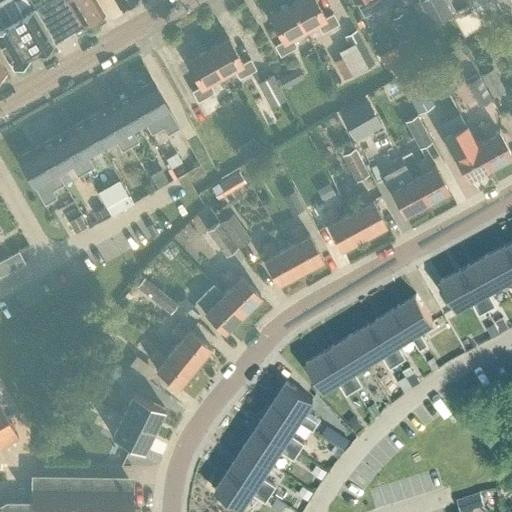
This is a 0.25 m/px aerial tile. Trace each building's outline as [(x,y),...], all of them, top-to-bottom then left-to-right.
[(0,0),(0,2),(12,23),(31,57),(51,45),(31,11),(21,17),(10,0),(0,0)] [(30,0),(54,40),(83,24),(87,25),(92,22),(92,18),(103,12),(95,0),(30,0)] [(296,0),(290,3),(304,29),(316,22),(322,32),(338,22),(333,12),(325,16),(316,0),(296,0)] [(354,0),(364,16),(375,9),(377,13),(386,8),(381,0),(354,0)] [(419,0),(420,0),(433,24),(451,14),(442,0),(419,0)] [(484,0),(479,0),(468,5),(474,20),(490,13),(484,0)] [(12,23),(0,2),(0,21),(3,28),(0,29),(0,44),(13,67),(31,57),(12,23)] [(304,29),(290,3),(269,15),(282,40),(275,45),(280,55),(297,46),(291,36),(304,29)] [(403,53),(410,49),(420,43),(403,12),(392,18),(404,38),(396,43),(403,53)] [(356,29),(346,34),(344,35),(349,44),(339,50),(342,56),(341,58),(339,57),(338,57),(337,57),(336,58),(346,76),(374,62),(356,29)] [(467,58),(473,61),(482,42),(465,35),(460,47),(470,51),(467,58)] [(207,49),(221,75),(234,68),(239,77),(256,68),(250,58),(242,62),(229,37),(207,49)] [(221,75),(207,49),(186,61),(200,86),(192,90),(198,100),(214,91),(209,81),(221,75)] [(298,67),(280,77),(279,78),(285,88),(304,77),(298,67)] [(494,96),(505,90),(493,67),(482,73),(494,96)] [(285,98),(274,79),(271,73),(257,81),(271,106),(285,98)] [(418,73),(402,82),(417,110),(420,109),(431,103),(433,101),(426,88),(418,73)] [(480,104),(491,98),(478,75),(467,81),(480,104)] [(154,79),(129,94),(146,124),(151,133),(162,127),(166,134),(180,126),(154,79)] [(129,94),(107,106),(129,145),(137,140),(133,131),(146,124),(129,94)] [(366,99),(341,113),(355,137),(379,124),(366,99)] [(107,106),(85,118),(102,149),(115,141),(120,150),(129,145),(107,106)] [(419,146),(431,139),(419,117),(407,124),(419,146)] [(102,149),(85,118),(62,131),(85,170),(93,166),(88,156),(102,149)] [(485,137),(476,143),(489,167),(511,154),(499,130),(495,133),(489,122),(480,127),(485,137)] [(466,125),(444,137),(453,155),(466,179),(489,167),(476,143),(466,125)] [(62,131),(41,143),(58,173),(71,166),(76,175),(85,170),(62,131)] [(252,141),(237,148),(244,162),(259,155),(252,141)] [(368,173),(358,156),(350,141),(337,148),(355,180),(368,173)] [(58,173),(41,143),(17,156),(43,203),(56,196),(52,189),(63,182),(58,173)] [(176,154),(165,160),(171,170),(181,163),(176,154)] [(422,172),(413,177),(426,201),(449,189),(436,165),(431,167),(426,156),(417,161),(422,172)] [(405,163),(384,175),(392,189),(390,190),(403,214),(426,201),(413,177),(405,163)] [(158,186),(168,180),(162,169),(151,175),(158,186)] [(292,213),(303,207),(294,189),(283,195),(292,213)] [(359,206),(350,212),(363,236),(385,223),(372,199),(368,202),(363,191),(353,196),(359,206)] [(210,205),(220,219),(238,245),(250,237),(231,210),(230,211),(221,198),(210,205)] [(97,219),(107,213),(103,206),(93,211),(97,219)] [(363,236),(350,212),(340,217),(334,206),(325,211),(331,222),(327,224),(340,248),(363,236)] [(70,221),(75,232),(86,226),(80,215),(70,221)] [(225,255),(238,245),(220,219),(206,229),(225,255)] [(296,241),(286,246),(299,270),(322,258),(309,234),(305,236),(299,225),(290,230),(296,241)] [(511,246),(509,240),(508,240),(487,252),(502,281),(511,275),(511,246)] [(299,270),(286,246),(276,251),(271,241),(262,246),(267,256),(263,259),(277,282),(299,270)] [(25,262),(19,251),(0,261),(0,275),(0,276),(25,262)] [(501,281),(502,281),(487,252),(486,252),(463,265),(487,308),(495,304),(487,289),(501,281)] [(487,308),(463,265),(440,277),(456,306),(470,298),(479,313),(487,308)] [(233,266),(230,269),(222,276),(231,285),(223,293),(242,312),(261,294),(241,275),(233,266)] [(176,305),(158,289),(143,277),(137,285),(170,312),(176,305)] [(242,312),(223,293),(215,301),(207,292),(199,299),(208,308),(204,311),(223,331),(242,312)] [(394,306),(410,333),(420,348),(428,343),(418,328),(433,319),(416,292),(394,306)] [(397,341),(410,333),(394,306),(372,319),(398,361),(406,356),(397,341)] [(501,330),(508,326),(502,315),(495,319),(501,330)] [(350,332),(367,360),(381,351),(390,366),(398,361),(372,319),(350,332)] [(172,348),(194,365),(210,345),(189,328),(186,332),(177,324),(170,332),(180,340),(172,348)] [(353,368),(367,360),(350,332),(328,346),(354,388),(362,383),(353,368)] [(354,388),(328,346),(306,360),(323,387),(337,378),(346,393),(354,388)] [(194,365),(172,348),(165,357),(156,349),(150,357),(159,365),(156,368),(177,386),(194,365)] [(433,369),(439,365),(433,355),(427,359),(433,369)] [(123,383),(130,371),(116,363),(109,375),(123,383)] [(404,390),(412,384),(405,374),(397,379),(404,390)] [(74,398),(81,384),(70,378),(63,393),(74,398)] [(272,401),(271,402),(298,419),(313,428),(318,420),(303,411),(313,396),(286,379),(272,401)] [(122,413),(153,428),(164,407),(132,392),(122,413)] [(374,399),(366,404),(373,414),(380,409),(374,399)] [(258,423),(299,449),(304,441),(289,432),(298,419),(271,402),(258,423)] [(0,444),(18,434),(0,403),(0,444)] [(353,411),(345,419),(355,429),(363,421),(353,411)] [(143,449),(153,428),(122,413),(111,434),(143,449)] [(244,444),(270,461),(279,448),(293,457),(299,449),(258,423),(244,444)] [(230,466),(271,492),(275,484),(261,475),(270,461),(244,444),(230,466)] [(316,460),(311,469),(321,476),(327,468),(316,460)] [(265,500),(271,492),(230,466),(216,488),(242,505),(251,491),(265,500)] [(0,503),(0,511),(132,511),(133,475),(31,474),(31,501),(5,500),(0,503)] [(303,482),(297,490),(307,497),(313,488),(303,482)] [(461,509),(484,502),(480,490),(457,498),(461,509)] [(276,494),(270,502),(280,509),(286,500),(276,494)]
